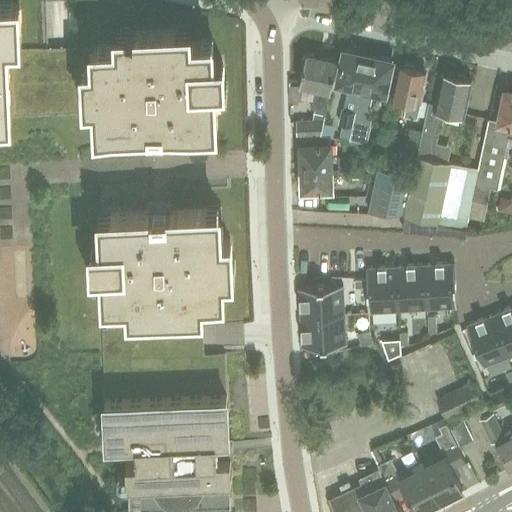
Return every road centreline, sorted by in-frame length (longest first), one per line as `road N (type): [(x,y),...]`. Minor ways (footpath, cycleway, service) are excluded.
road 1 (residential): [(268,1),(282,328),(302,511)]
road 2 (residential): [(511,42),(317,0)]
